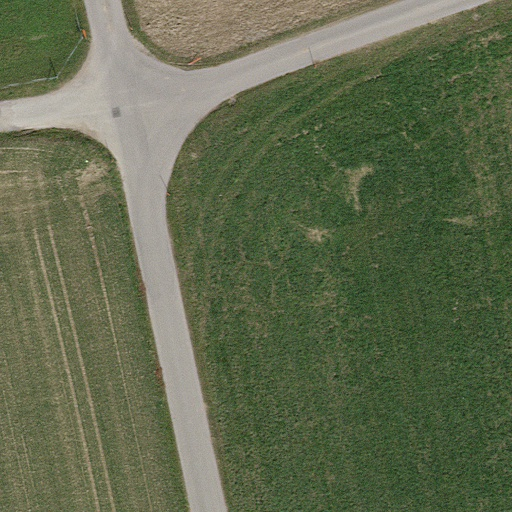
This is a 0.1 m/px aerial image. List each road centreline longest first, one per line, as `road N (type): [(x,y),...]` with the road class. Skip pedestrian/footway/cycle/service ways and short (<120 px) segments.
road 1 (track): [(128,103),(213,511)]
road 2 (track): [(450,0),(224,79),(128,103)]
road 3 (track): [(0,120),(128,103)]
